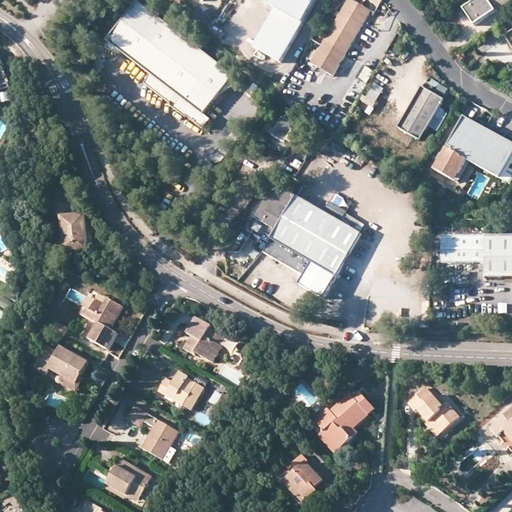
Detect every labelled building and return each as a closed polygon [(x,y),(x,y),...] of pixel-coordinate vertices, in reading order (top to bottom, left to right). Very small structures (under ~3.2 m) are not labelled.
[(270,20),(254,48),(281,63),(317,0),(271,0),(262,16),(270,20)] [(371,12),(351,0),(350,0),(313,64),(333,77),(371,12)] [(511,0),(477,0),(465,9),(475,25),(511,0)] [(234,76),(139,3),(109,42),(113,45),(123,52),(152,76),(145,85),(171,105),(172,106),(171,107),(185,118),(186,117),(202,129),(204,130),(211,121),(205,115),(220,94),(229,83),(234,76)] [(212,25),(207,33),(221,41),(226,33),(212,25)] [(123,52),(113,45),(109,51),(120,55),(123,52)] [(367,84),(373,71),(363,66),(356,79),(367,84)] [(233,87),(229,83),(220,94),(223,96),(233,87)] [(376,108),(384,88),(372,83),(364,103),(376,108)] [(445,101),(423,88),(399,130),(421,142),(445,101)] [(8,91),(0,93),(0,98),(1,103),(11,100),(8,91)] [(295,125),(281,118),(271,135),(285,142),(295,125)] [(511,144),(465,118),(435,171),(456,183),(468,161),(471,163),(499,179),(500,177),(511,183),(511,181),(511,144)] [(471,163),(468,161),(456,183),(458,184),(471,163)] [(362,235),(276,186),(249,232),(271,244),(265,254),(305,278),(300,286),(325,300),(362,235)] [(58,220),(64,219),(76,218),(75,200),(56,202),(58,220)] [(90,252),(88,233),(87,216),(76,218),(64,219),(67,243),(68,254),(90,252)] [(93,233),(88,233),(90,252),(68,254),(67,243),(62,244),(64,260),(96,256),(93,233)] [(511,236),(442,237),(442,264),(485,264),(485,278),(511,278),(511,236)] [(245,260),(254,246),(247,242),(238,255),(245,260)] [(16,305),(4,298),(0,306),(13,312),(16,305)] [(125,307),(109,299),(106,306),(99,302),(94,311),(90,318),(100,324),(91,340),(111,351),(120,334),(112,330),(125,307)] [(90,318),(94,311),(87,308),(83,315),(90,318)] [(212,327),(197,318),(188,334),(193,337),(185,350),(196,356),(197,354),(214,364),(224,347),(222,346),(226,338),(211,329),(212,327)] [(71,330),(60,324),(55,331),(66,337),(71,330)] [(78,386),(83,379),(91,364),(63,348),(59,354),(48,347),(36,371),(47,377),(51,370),(68,380),(78,386)] [(188,383),(189,380),(190,378),(181,373),(175,384),(168,380),(161,394),(168,398),(171,392),(179,397),(176,403),(193,412),(206,389),(198,385),(197,388),(188,383)] [(86,381),(83,379),(78,386),(68,380),(64,386),(78,394),(86,381)] [(286,393),(278,387),(270,397),(277,403),(286,393)] [(433,420),(444,433),(461,419),(449,404),(444,408),(427,389),(410,405),(416,412),(418,411),(425,419),(430,424),(433,420)] [(34,390),(26,392),(29,403),(39,407),(34,390)] [(168,398),(176,403),(179,397),(171,392),(168,398)] [(209,404),(217,407),(222,395),(214,392),(209,404)] [(326,433),(341,450),(353,440),(343,429),(349,424),(353,428),(362,420),(363,421),(376,410),(362,395),(355,400),(351,395),(336,410),(339,414),(336,417),(330,410),(316,422),(326,433)] [(275,406),(277,403),(270,397),(268,400),(275,406)] [(150,437),(144,449),(165,461),(172,449),(181,433),(137,409),(129,422),(142,429),(146,423),(155,428),(150,437)] [(511,436),(511,411),(492,429),(499,437),(504,433),(507,430),(511,436)] [(439,438),(444,433),(433,420),(430,424),(425,419),(423,420),(439,438)] [(353,428),(355,430),(364,422),(363,421),(362,420),(353,428)] [(355,430),(353,428),(349,424),(343,429),(353,440),(359,435),(355,430)] [(338,453),(341,450),(326,433),(322,436),(338,453)] [(141,448),(144,449),(150,437),(148,436),(141,448)] [(176,451),(172,449),(165,461),(169,464),(176,451)] [(319,494),(323,497),(330,490),(318,476),(320,474),(303,456),(294,464),(299,470),(285,483),(306,506),(316,498),(319,494)] [(120,468),(114,477),(110,486),(128,497),(132,490),(143,497),(154,478),(120,459),(116,466),(120,468)] [(111,475),(114,477),(120,468),(116,466),(111,475)] [(126,500),(128,497),(110,486),(107,490),(126,500)] [(140,503),(143,497),(132,490),(128,497),(140,503)] [(105,511),(106,511),(89,502),(84,511),(105,511)]
